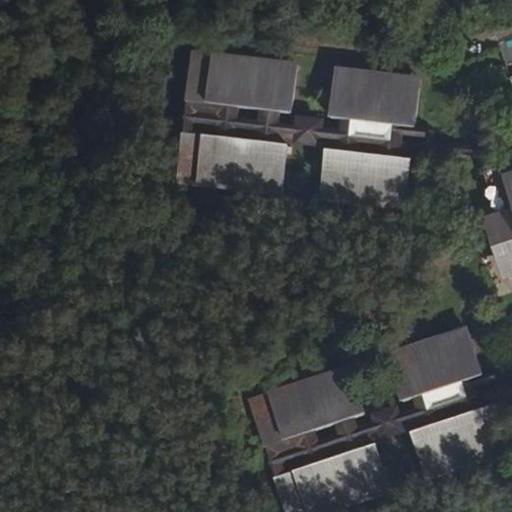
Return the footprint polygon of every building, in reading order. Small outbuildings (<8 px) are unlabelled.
[(213,63),(297,73),(297,66),(214,57),(193,54),(192,61),(213,63)] [(261,111),(280,114),(292,115),(297,73),(213,63),(192,61),(187,103),(208,105),(219,106),(239,108),(261,111)] [(336,78),(420,87),(420,80),(337,71),(336,78)] [(415,129),(420,87),(336,78),(331,119),(342,121),(361,123),(360,136),(384,138),(385,125),(415,129)] [(402,144),(402,139),(402,136),(425,139),(426,131),(415,129),(385,125),(384,138),(360,136),(361,123),(342,121),(341,132),(320,129),(320,124),(301,122),(300,127),(279,125),(280,114),(261,111),(260,122),(238,120),(239,108),(219,106),(208,105),(187,103),(186,118),(184,134),(193,135),(195,124),(217,127),(216,138),(235,140),(237,129),(258,131),(257,143),(277,145),(278,134),(299,136),(299,142),(318,144),(319,138),(340,141),(339,152),(359,155),(360,143),(382,146),(380,157),(400,159),(401,148),(402,144)] [(193,135),(184,134),(179,176),(200,178),(283,188),(288,146),(277,145),(257,143),(235,140),(216,138),(205,137),(193,135)] [(481,157),(486,173),(491,172),(495,170),(488,149),(402,139),(402,144),(401,148),(481,157)] [(359,155),(339,152),(328,151),(323,193),(407,203),(411,160),(400,159),(380,157),(359,155)] [(498,215),(511,210),(511,194),(507,180),(509,180),(505,168),(495,170),(491,172),(486,173),(485,174),(498,215)] [(200,178),(179,176),(178,183),(199,185),(282,195),(283,188),(200,178)] [(407,203),(323,193),(322,199),(405,209),(407,203)] [(511,278),(511,210),(498,215),(491,218),(511,278)] [(388,356),(390,363),(470,337),(468,330),(388,356)] [(403,403),(414,399),(432,394),(436,405),(459,398),(454,386),(483,377),(470,337),(390,363),(403,403)] [(250,402),(252,408),(272,402),(352,375),(350,369),(270,395),(250,402)] [(482,411),(478,399),(477,396),(476,391),(475,388),(496,381),(494,373),(483,377),(454,386),(459,398),(436,405),(432,394),(414,399),(417,410),(397,417),(396,412),(377,418),(379,423),(358,430),(355,419),(336,425),(339,436),(319,443),(315,432),(296,438),(286,442),(265,448),(270,462),(275,478),(285,476),(281,465),(303,457),(306,469),(325,462),(321,451),(342,444),(346,455),(364,449),(361,438),(381,431),(383,437),(402,430),(400,425),(420,419),(424,430),(443,423),(439,413),(460,405),(463,417),(482,411)] [(252,408),(265,448),(286,442),(296,438),(315,432),(336,425),(355,419),(365,415),(352,375),(272,402),(252,408)] [(511,379),(476,391),(477,396),(478,399),(511,388),(511,379)] [(426,473),(506,447),(493,407),(482,411),(463,417),(443,423),(424,430),(413,433),(426,473)] [(375,446),(364,449),(346,455),(325,462),(306,469),(295,472),(285,476),(275,478),(286,511),(306,511),(308,511),(389,485),(375,446)] [(508,454),(506,447),(426,473),(428,480),(508,454)] [(329,511),(390,492),(389,485),(308,511),(306,511),(329,511)]
